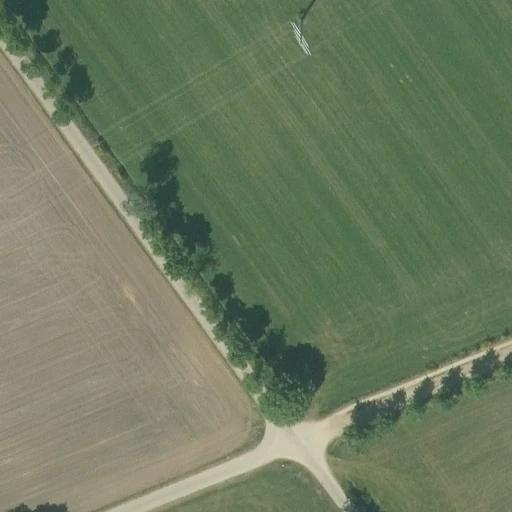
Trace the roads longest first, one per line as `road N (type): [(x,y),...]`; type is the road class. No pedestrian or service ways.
road 1 (unclassified): [(296,443),(0,31)]
road 2 (track): [(511,354),(296,443)]
road 3 (unclassified): [(123,511),(296,443)]
